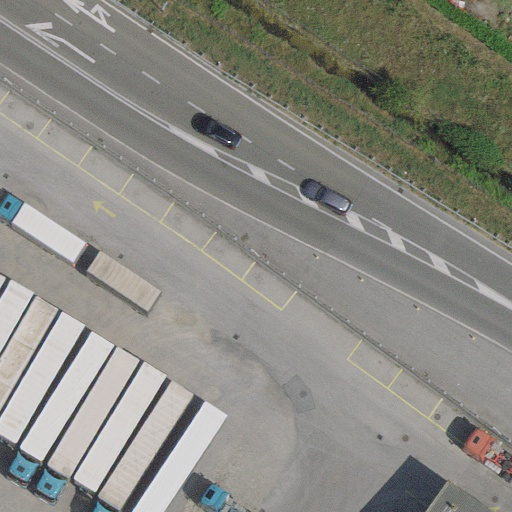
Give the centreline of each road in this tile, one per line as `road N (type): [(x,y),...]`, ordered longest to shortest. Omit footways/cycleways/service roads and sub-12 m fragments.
road 1 (trunk): [(1,0),(173,114),(511,308)]
road 2 (unknown): [(355,397),(0,134)]
road 3 (unknown): [(355,397),(509,511)]
road 4 (unknown): [(279,511),(355,397)]
